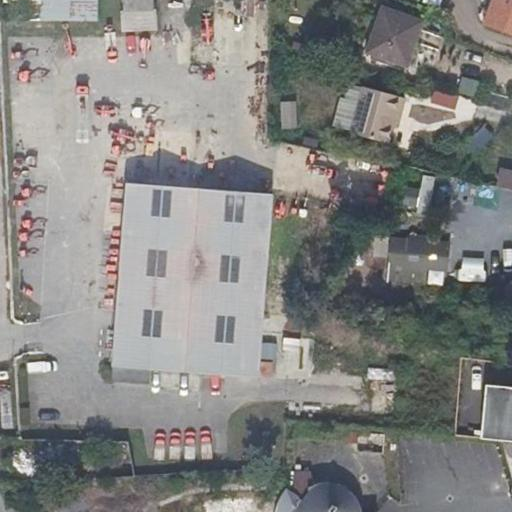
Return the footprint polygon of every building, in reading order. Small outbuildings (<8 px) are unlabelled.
[(4,0),(5,2),(23,2),(24,21),(99,20),(99,0),(4,0)] [(154,25),(153,3),(153,0),(122,0),(124,26),(154,25)] [(511,0),(494,0),(486,26),(503,32),(511,35),(511,0)] [(368,51),(388,58),(408,64),(423,19),(383,6),(368,51)] [(477,96),(480,80),(462,77),(459,93),(477,96)] [(396,113),(402,114),(405,97),(364,87),(353,133),(389,142),(393,125),(396,113)] [(435,90),(432,103),(458,109),(460,95),(435,90)] [(298,129),(297,101),(281,102),(282,129),(298,129)] [(399,126),(402,114),(396,113),(393,125),(399,126)] [(422,176),(420,204),(453,207),(455,178),(422,176)] [(214,191),(125,183),(113,380),(150,383),(152,367),(276,377),(282,314),(261,312),(269,194),(214,191)] [(452,214),(483,217),(487,187),(456,184),(452,214)] [(390,236),(388,281),(447,284),(449,239),(390,236)] [(480,436),(511,438),(511,385),(486,383),(480,436)] [(320,426),(295,423),(293,438),(319,440),(320,426)] [(127,441),(74,440),(20,439),(20,460),(95,462),(95,477),(133,476),(127,441)] [(291,495),(287,493),(285,494),(280,501),(276,509),(275,511),(357,511),(357,509),(356,506),(354,502),(349,496),(343,491),(340,490),(332,487),(325,485),(317,486),(313,486),(309,474),(293,473),(291,495)]
